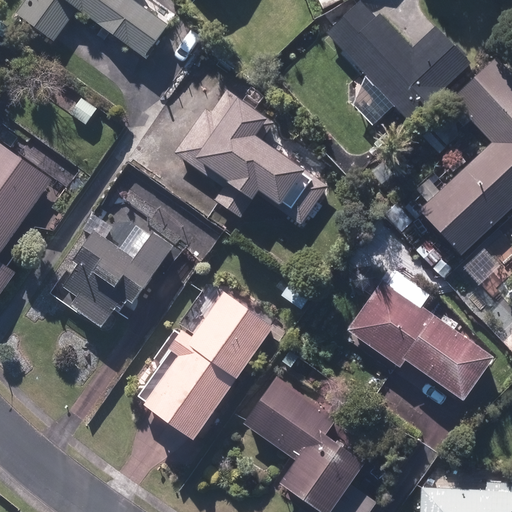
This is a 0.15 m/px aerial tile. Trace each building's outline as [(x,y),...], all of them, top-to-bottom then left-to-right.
[(79,8),(146,56),(168,26),(132,0),(28,0),(19,13),(56,40),(79,8)] [(317,0),(321,9),(342,0),(317,0)] [(356,106),(374,125),(394,105),(410,121),(471,64),(436,28),(414,48),(381,14),(376,18),(361,2),(329,33),(378,85),(356,106)] [(495,143),(425,208),(466,252),(511,209),(511,71),(499,58),(455,100),(495,143)] [(63,86),(53,99),(70,112),(80,98),(63,86)] [(311,169),(261,135),(274,118),(245,97),(244,100),(228,90),(213,111),(208,108),(177,152),(227,186),(219,198),(244,216),(257,197),(260,199),(262,196),(302,224),(330,184),(310,172),(311,169)] [(72,113),(87,124),(97,109),(83,100),(72,113)] [(434,129),(447,144),(460,134),(453,113),(434,129)] [(378,142),(387,151),(401,136),(393,128),(378,142)] [(0,296),(17,272),(0,261),(0,255),(53,179),(0,141),(0,296)] [(377,177),(384,185),(396,175),(388,167),(377,177)] [(96,214),(88,226),(98,234),(79,259),(85,263),(68,285),(82,296),(76,304),(107,326),(118,311),(122,314),(133,299),(138,302),(178,247),(156,231),(153,235),(140,226),(124,248),(106,235),(113,226),(96,214)] [(394,268),(386,280),(385,280),(351,330),(405,367),(411,359),(470,399),(499,357),(424,307),(432,294),(394,268)] [(152,405),(201,438),(275,327),(225,294),(197,336),(187,329),(175,348),(185,355),(152,405)] [(294,365),(299,358),(293,353),(292,352),(286,360),(288,361),(294,365)] [(285,481),(330,511),(368,511),(375,502),(352,486),(369,463),(328,434),(339,418),(279,377),(248,421),(302,458),(285,481)] [(425,489),(424,511),(511,511),(511,482),(488,482),(488,490),(425,489)]
